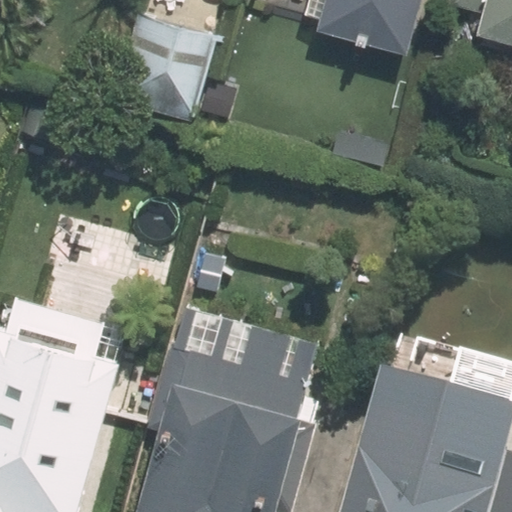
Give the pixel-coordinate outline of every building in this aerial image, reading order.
[(337,0),(332,17),(421,41),(432,0),(337,0)] [(511,0),(483,0),(499,4),(496,17),(511,21),(511,0)] [(198,108),(221,24),(149,3),(125,87),(198,108)] [(105,344),(114,313),(29,290),(20,321),(3,316),(0,327),(0,511),(88,511),(133,352),(105,344)] [(284,511),(313,407),(308,406),(318,369),(185,332),(161,417),(172,420),(146,511),(284,511)] [(511,386),(382,356),(345,511),(494,511),(511,441),(511,386)]
